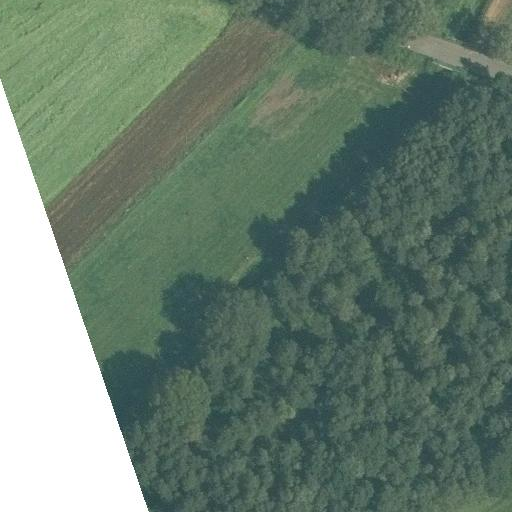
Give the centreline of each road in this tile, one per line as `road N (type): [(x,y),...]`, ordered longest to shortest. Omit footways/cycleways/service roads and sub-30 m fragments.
road 1 (unclassified): [(283,0),(511,79)]
road 2 (track): [(350,136),(430,50),(460,0)]
